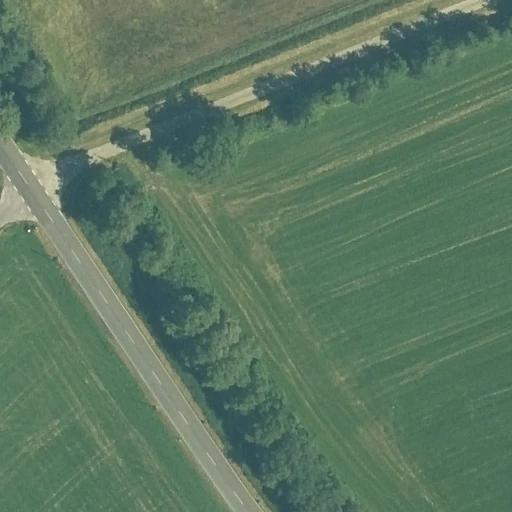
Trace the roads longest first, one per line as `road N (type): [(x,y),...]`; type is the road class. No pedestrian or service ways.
road 1 (residential): [(465,0),(29,187)]
road 2 (tertiary): [(29,187),(256,511)]
